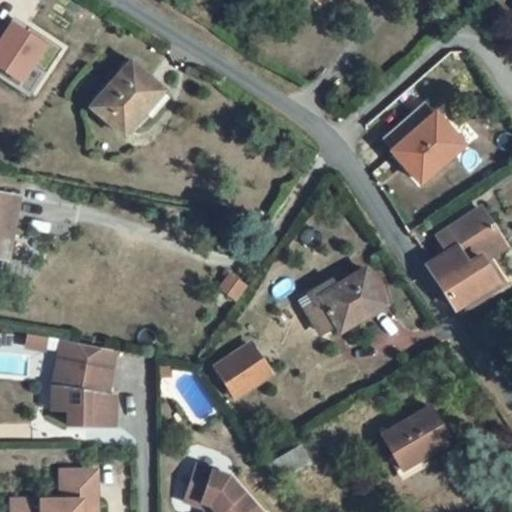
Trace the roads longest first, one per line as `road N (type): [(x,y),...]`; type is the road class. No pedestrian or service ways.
road 1 (residential): [(511,398),(444,314),(341,151),(288,104),(121,0)]
road 2 (unknown): [(129,206),(224,237),(254,237),(276,230),(341,151),(436,63),(472,44),(484,47),(511,87)]
